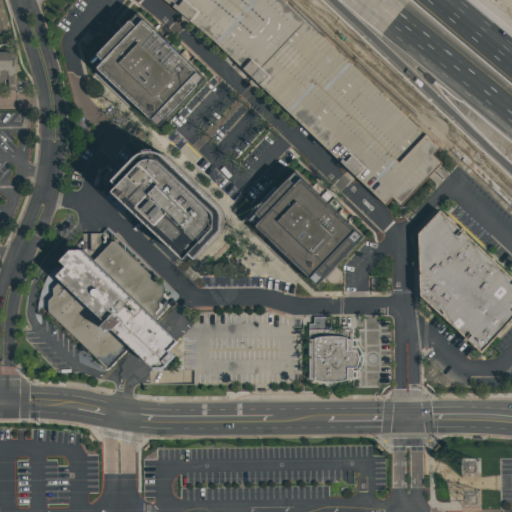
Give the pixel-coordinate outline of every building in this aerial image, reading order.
[(284,0),(439,150),(432,158),(441,166),(401,210),(393,202),(387,209),(247,76),(158,0),(284,0)] [(133,22),(141,30),(147,23),(201,76),(195,82),(201,87),(161,129),(134,102),(128,108),(93,74),(98,68),(93,64),(133,22)] [(0,55),(18,55),(18,91),(0,91),(0,55)] [(215,252),(190,277),(184,271),(179,277),(103,204),(108,199),(104,195),(129,170),(130,169),(131,169),(131,168),(132,168),(133,167),(134,167),(134,166),(135,166),(136,166),(136,165),(137,165),(138,165),(139,165),(140,165),(141,164),(142,164),(143,164),(144,164),(145,164),(146,164),(147,164),(148,165),(149,165),(150,165),(151,165),(152,166),(153,166),(154,166),(154,167),(155,167),(156,168),(157,168),(157,169),(158,169),(159,170),(215,223),(215,224),(216,225),(216,226),(217,226),(217,227),(217,228),(218,228),(218,229),(218,230),(218,231),(219,232),(219,233),(219,234),(219,235),(219,236),(219,237),(219,238),(219,239),(219,240),(219,241),(219,242),(219,243),(219,244),(218,244),(218,245),(218,246),(217,247),(217,248),(217,249),(216,249),(216,250),(215,251),(215,252)] [(360,244),(313,293),(245,226),(292,178),(360,244)] [(511,285),(511,313),(474,354),(416,298),(415,238),(438,214),(511,285)] [(60,260),(70,250),(82,249),(178,341),(177,342),(169,351),(174,356),(174,358),(165,367),(152,368),(128,344),(125,347),(123,347),(118,352),(111,352),(106,357),(95,358),(47,312),(47,301),(52,295),(52,288),(57,284),(56,276),(66,266),(60,260)] [(118,282),(126,273),(137,282),(129,291),(141,303),(155,287),(134,269),(136,266),(129,259),(124,265),(118,260),(117,261),(105,250),(95,261),(118,282)] [(326,319),(327,330),(348,330),(348,342),(351,342),(351,353),(354,354),(356,358),(357,362),(357,366),(356,369),(354,372),(350,372),(351,382),(346,382),(345,385),(341,386),(336,386),(330,386),(326,386),(320,386),(314,385),(314,382),(306,382),(305,319),(326,319)]
